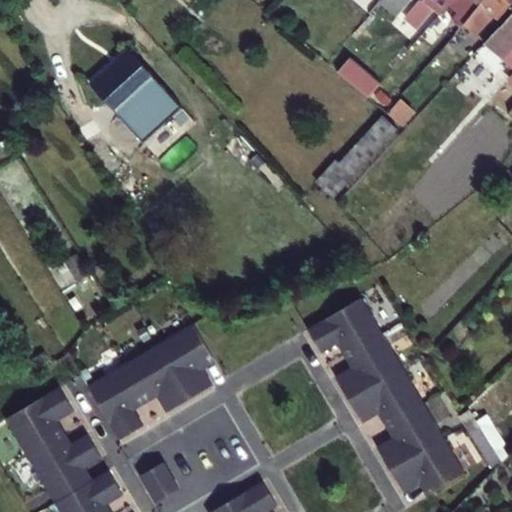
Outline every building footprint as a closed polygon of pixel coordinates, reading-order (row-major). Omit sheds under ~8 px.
[(410,0),(382,0),(381,2),(397,16),(410,0)] [(462,26),(465,22),(484,0),(468,0),(453,19),(462,26)] [(511,1),(511,0),(484,0),(465,22),(483,37),(511,1)] [(430,11),(420,2),(407,17),(417,26),(430,11)] [(511,109),(511,47),(511,45),(511,14),(487,41),(511,63),(511,109),(511,110),(511,109)] [(441,50),(446,45),(453,36),(457,32),(439,17),(411,49),(416,53),(428,38),(441,50)] [(453,36),(446,45),(455,53),(464,44),(453,36)] [(157,80),(130,50),(93,85),(109,104),(119,115),(157,80)] [(368,97),(380,83),(350,58),(339,71),(368,97)] [(399,128),(384,115),(320,184),(335,198),(399,128)] [(22,147),(15,134),(6,139),(13,152),(22,147)] [(91,274),(77,253),(67,260),(80,280),(91,274)] [(351,351),(384,331),(363,295),(309,327),(323,351),(339,342),(337,339),(342,336),(351,351)] [(214,355),(195,321),(160,342),(191,396),(215,383),(205,366),(202,368),(200,363),(214,355)] [(404,366),(384,331),(351,351),(359,364),(354,368),(352,365),(336,374),(350,397),(404,366)] [(160,342),(125,362),(145,395),(159,386),(162,391),(159,393),(168,409),(191,396),(160,342)] [(145,395),(125,362),(90,382),(121,436),(145,423),(135,406),(133,408),(130,404),(145,395)] [(392,421),(425,402),(404,366),(350,397),(363,420),(379,411),(377,409),(383,406),(392,421)] [(52,417),(56,415),(58,417),(74,408),(60,384),(6,416),(27,451),(60,432),(52,417)] [(445,436),(425,402),(392,421),(400,436),(395,439),(394,436),(378,445),(391,468),(445,436)] [(502,459),(470,409),(460,415),(494,468),(502,459)] [(68,446),(60,432),(27,451),(48,487),(102,455),(88,431),(72,441),(73,444),(68,446)] [(431,490),(465,471),(445,436),(391,468),(405,491),(420,482),(419,479),(423,477),(431,490)] [(166,461),(142,474),(156,498),(180,484),(166,461)] [(56,500),(62,511),(107,511),(101,501),(106,498),(107,501),(123,492),(110,468),(56,500)] [(210,511),(258,511),(260,511),(263,511),(278,504),(264,481),(210,511)]
